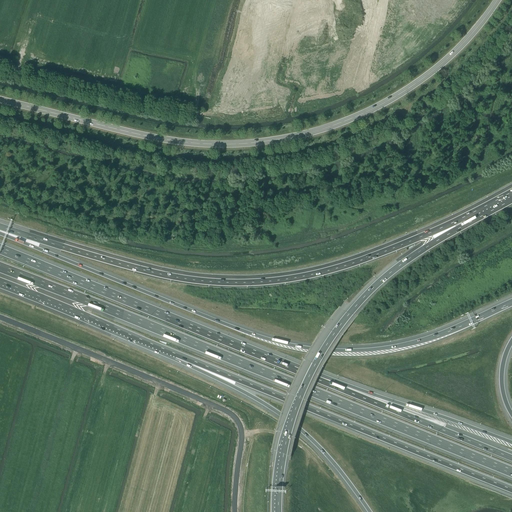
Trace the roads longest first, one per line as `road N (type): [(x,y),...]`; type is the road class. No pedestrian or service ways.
road 1 (primary): [(0,100),(188,143),(301,135),(403,93),(464,45),(499,0)]
road 2 (motorway): [(0,267),(511,471)]
road 3 (motorway): [(511,302),(410,344),(298,347),(0,234)]
road 4 (motorway): [(467,219),(321,273),(247,283),(158,273),(0,226)]
road 5 (motorway): [(135,338),(511,489)]
road 6 (motorway): [(467,219),(374,285),(327,342),(290,422),(278,511)]
road 7 (unclassified): [(235,511),(243,432),(236,419),(0,319)]
road 8 (motorway): [(320,380),(0,249)]
road 9 (motorway): [(135,338),(274,410),(316,444),(369,511)]
road 10 (motorway): [(511,457),(320,380)]
road 11 (motorway): [(511,442),(320,380)]
road 12 (unclassified): [(0,69),(196,112)]
road 13 (motorway): [(0,283),(135,338)]
